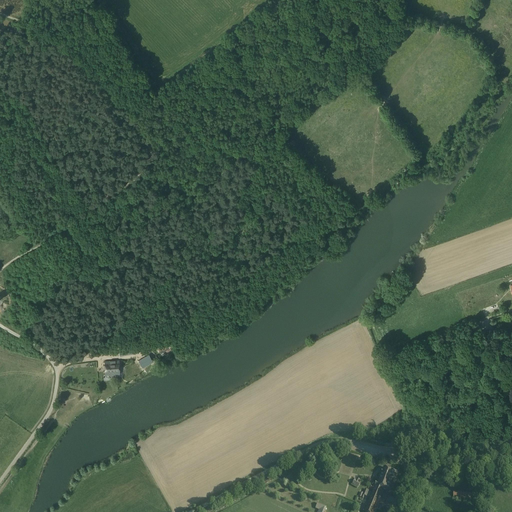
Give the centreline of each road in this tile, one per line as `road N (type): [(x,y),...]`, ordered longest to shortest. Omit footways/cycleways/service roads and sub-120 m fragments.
road 1 (unclassified): [(191,511),(322,442),(383,449)]
road 2 (unclassified): [(0,480),(49,413),(57,382),(37,347),(0,325)]
